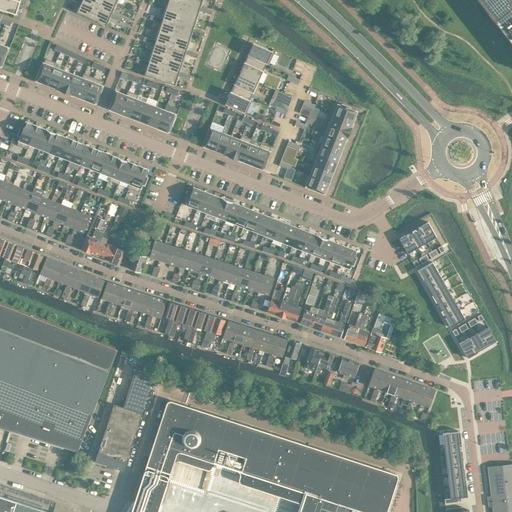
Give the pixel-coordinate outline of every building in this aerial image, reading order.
[(19,0),(0,0),(0,8),(15,13),(19,0)] [(94,7),(79,0),(79,2),(74,11),(89,18),(94,7)] [(114,4),(106,0),(97,0),(94,7),(110,14),(110,12),(114,4)] [(185,4),(172,0),(169,0),(169,1),(166,10),(182,15),(185,4)] [(204,0),(186,0),(185,4),(201,9),(202,7),(204,0)] [(511,3),(509,0),(481,0),(511,39),(511,3)] [(201,9),(185,4),(182,15),(198,20),(201,11),(201,9)] [(110,14),(94,7),(89,18),(105,25),(109,16),(110,14)] [(182,15),(166,10),(163,19),(163,21),(178,26),(182,15)] [(198,20),(182,15),(178,26),(194,31),(195,29),(198,20)] [(178,26),(163,21),(162,23),(159,32),(175,37),(178,26)] [(194,31),(178,26),(175,37),(191,42),(194,33),(194,31)] [(175,37),(159,32),(156,40),(156,42),(171,47),(175,37)] [(188,51),(191,42),(175,37),(171,47),(187,53),(188,51)] [(168,58),(171,47),(156,42),(155,44),(152,53),(168,58)] [(271,52),(253,43),(244,63),(253,67),(257,58),(266,63),(271,52)] [(187,53),(171,47),(168,58),(184,63),(186,55),(187,53)] [(168,58),(152,53),(149,62),(149,64),(164,69),(168,58)] [(55,62),(45,58),(36,80),(47,84),(53,67),(55,62)] [(184,63),(168,58),(164,69),(180,74),(181,72),(184,63)] [(258,82),(266,63),(257,58),(253,67),(244,63),(239,73),(258,82)] [(161,81),(164,69),(149,64),(148,66),(145,75),(161,81)] [(63,71),(53,67),(47,84),(56,88),(63,71)] [(180,74),(164,69),(161,81),(176,86),(179,76),(180,74)] [(72,74),(63,71),(56,88),(61,90),(60,91),(65,93),(72,74)] [(93,77),(84,73),(82,78),(75,95),(84,99),(93,77)] [(249,101),(258,82),(239,73),(235,84),(244,88),(240,97),(249,101)] [(82,78),(72,74),(65,93),(70,95),(70,94),(75,95),(82,78)] [(103,81),(93,77),(84,99),(95,103),(103,81)] [(244,112),(249,101),(240,97),(244,88),(235,84),(226,103),(244,112)] [(126,95),(116,91),(109,109),(119,113),(126,95)] [(138,95),(128,91),(126,95),(119,113),(129,117),(136,99),(138,95)] [(145,103),(136,99),(129,117),(138,120),(145,103)] [(246,111),(253,114),(258,104),(250,101),(246,111)] [(155,106),(145,103),(138,120),(148,124),(155,106)] [(333,115),(352,122),(356,111),(349,109),(350,107),(342,104),(341,106),(338,104),(333,115)] [(164,110),(155,106),(148,124),(157,128),(164,110)] [(174,114),(164,110),(157,128),(168,132),(170,126),(171,126),(174,118),(173,118),(174,114)] [(350,126),(352,122),(333,115),(330,125),(349,132),(352,127),(350,126)] [(36,126),(26,121),(23,129),(21,128),(18,136),(20,137),(17,145),(27,149),(29,144),(36,126)] [(349,132),(330,125),(326,135),(344,142),(346,138),(347,138),(349,132)] [(46,130),(36,126),(29,144),(39,148),(46,130)] [(221,132),(211,128),(204,146),(214,150),(221,132)] [(56,133),(46,130),(39,148),(49,152),(56,133)] [(231,136),(221,132),(214,150),(224,154),(231,136)] [(66,137),(56,133),(49,152),(59,156),(66,137)] [(340,152),(344,142),(326,135),(322,145),(340,152)] [(240,140),(231,136),(224,154),(228,155),(228,156),(233,158),(240,140)] [(77,141),(67,138),(59,156),(69,160),(77,141)] [(250,143),(240,140),(233,158),(238,160),(238,159),(243,161),(250,143)] [(87,145),(77,141),(69,160),(79,164),(87,145)] [(259,147),(250,143),(243,161),(252,165),(259,147)] [(97,149),(87,145),(79,164),(90,168),(97,149)] [(336,162),(340,152),(322,145),(318,155),(336,162)] [(269,151),(259,147),(252,165),(262,169),(269,151)] [(107,153),(97,149),(90,168),(100,172),(107,153)] [(117,157),(107,153),(100,172),(110,176),(117,157)] [(336,162),(318,155),(314,165),(332,172),(336,162)] [(127,161),(117,157),(110,176),(108,180),(118,184),(120,180),(127,161)] [(137,165),(127,161),(120,180),(130,184),(137,165)] [(148,169),(137,165),(130,184),(128,187),(139,192),(142,184),(144,185),(147,178),(145,177),(148,169)] [(314,165),(310,175),(329,182),(332,172),(314,165)] [(329,182),(310,175),(306,186),(324,193),(329,182)] [(2,180),(0,185),(0,198),(5,200),(12,184),(2,180)] [(12,184),(5,200),(15,204),(22,188),(12,184)] [(203,191),(193,187),(186,205),(196,208),(203,191)] [(22,188),(15,204),(25,208),(31,192),(22,188)] [(213,195),(203,191),(196,208),(206,212),(213,195)] [(31,192),(25,208),(34,212),(41,196),(31,192)] [(222,198),(213,195),(206,212),(215,216),(222,198)] [(51,200),(41,196),(34,212),(44,216),(51,200)] [(232,202),(222,198),(215,216),(225,220),(232,202)] [(51,200),(44,216),(54,220),(60,204),(51,200)] [(241,206),(232,202),(225,220),(234,223),(241,206)] [(111,203),(107,213),(112,215),(116,205),(111,203)] [(60,204),(54,220),(63,224),(70,207),(60,204)] [(128,209),(121,206),(118,213),(126,216),(128,209)] [(251,209),(241,206),(234,223),(244,227),(251,209)] [(70,207),(63,224),(73,228),(80,211),(70,207)] [(260,213),(251,209),(244,227),(253,231),(260,213)] [(80,211),(73,228),(83,232),(84,228),(85,227),(90,215),(80,211)] [(270,217),(260,213),(253,231),(263,234),(270,217)] [(279,221),(270,217),(263,234),(272,238),(279,221)] [(289,224),(280,221),(273,238),(282,242),(289,224)] [(86,235),(80,249),(90,253),(99,230),(101,224),(97,223),(91,237),(86,235)] [(429,223),(419,229),(428,244),(438,238),(429,223)] [(181,244),(180,246),(195,251),(201,233),(172,224),(167,240),(181,244)] [(299,228),(289,224),(282,242),(292,246),(299,228)] [(133,237),(136,229),(126,226),(123,233),(133,237)] [(292,246),(301,249),(308,232),(299,228),(292,246)] [(419,229),(410,234),(418,249),(428,244),(419,229)] [(99,257),(107,238),(102,236),(104,232),(99,230),(90,253),(99,257)] [(318,236),(308,232),(301,249),(311,253),(318,236)] [(410,234),(400,240),(408,255),(418,249),(410,234)] [(311,253),(320,257),(327,239),(318,236),(311,253)] [(112,240),(107,238),(99,257),(108,261),(117,238),(113,237),(112,240)] [(218,246),(220,241),(210,237),(210,238),(208,242),(208,243),(218,246)] [(108,261),(112,262),(119,265),(124,251),(119,248),(122,240),(117,238),(108,261)] [(337,243),(327,239),(320,257),(330,261),(337,243)] [(149,257),(159,260),(164,243),(154,240),(149,257)] [(1,265),(2,265),(0,269),(4,271),(15,245),(6,241),(0,255),(4,257),(1,265)] [(164,243),(159,260),(169,263),(174,247),(164,243)] [(330,261),(339,264),(346,247),(337,243),(330,261)] [(9,273),(11,269),(14,260),(18,262),(24,248),(15,245),(4,271),(9,273)] [(133,253),(129,268),(140,272),(147,248),(143,246),(140,255),(133,253)] [(174,247),(169,263),(179,267),(184,250),(174,247)] [(346,247),(339,264),(349,268),(356,251),(346,247)] [(34,252),(24,248),(18,262),(23,264),(20,272),(24,274),(34,252)] [(184,250),(179,267),(189,270),(194,253),(184,250)] [(27,283),(29,276),(33,268),(37,270),(43,256),(34,252),(24,274),(25,275),(24,278),(23,278),(21,282),(22,282),(23,281),(27,283)] [(194,253),(189,270),(199,273),(204,256),(194,253)] [(214,259),(204,256),(199,273),(208,276),(214,259)] [(55,261),(45,257),(39,274),(49,278),(55,261)] [(282,266),(283,260),(273,257),(271,263),(282,266)] [(224,262),(214,259),(208,276),(218,279),(224,262)] [(49,278),(58,281),(65,265),(55,261),(49,278)] [(432,261),(417,270),(423,280),(438,271),(432,261)] [(218,279),(228,282),(233,265),(224,262),(218,279)] [(58,281),(68,285),(75,268),(65,265),(58,281)] [(233,265),(228,282),(238,285),(243,268),(233,265)] [(78,289),(84,272),(75,268),(68,285),(78,289)] [(238,285),(248,288),(253,271),(243,268),(238,285)] [(301,277),(311,280),(314,271),(304,268),(301,277)] [(248,288),(258,291),(263,275),(253,271),(248,288)] [(438,271),(423,280),(428,289),(443,281),(438,271)] [(87,293),(94,276),(84,272),(78,289),(87,293)] [(273,278),(263,275),(258,291),(268,295),(273,278)] [(97,297),(104,280),(94,276),(87,293),(97,297)] [(100,298),(111,301),(116,285),(106,281),(100,298)] [(443,281),(428,289),(434,299),(449,290),(443,281)] [(295,305),(299,293),(300,289),(301,289),(303,284),(296,282),(295,287),(296,287),(286,318),(296,321),(301,307),(295,305)] [(120,304),(126,288),(116,285),(111,301),(120,304)] [(266,311),(276,315),(277,315),(281,301),(284,292),(286,287),(281,285),(277,299),(271,297),(266,311)] [(292,286),(289,294),(284,292),(281,301),(277,315),(286,318),(296,287),(295,287),(292,286)] [(130,308),(136,291),(126,288),(120,304),(130,308)] [(358,290),(356,296),(365,299),(365,293),(365,292),(358,289),(358,290)] [(449,290),(434,299),(439,308),(454,299),(449,290)] [(136,291),(130,308),(140,311),(146,295),(136,291)] [(308,294),(305,302),(311,304),(314,296),(308,294)] [(156,298),(146,295),(140,311),(150,314),(156,298)] [(331,319),(338,298),(333,296),(331,300),(332,300),(321,331),(330,334),(335,320),(331,319)] [(166,301),(156,298),(150,314),(160,318),(166,301)] [(318,308),(316,314),(312,327),(321,331),(332,300),(331,300),(327,298),(323,309),(318,308)] [(454,299),(439,308),(444,317),(459,309),(454,299)] [(339,337),(351,303),(346,301),(339,322),(335,320),(330,334),(339,337)] [(359,303),(354,301),(351,310),(357,312),(359,303)] [(164,333),(168,334),(169,335),(178,305),(167,302),(163,316),(169,318),(164,333)] [(0,426),(77,451),(117,350),(0,303),(0,426)] [(178,320),(182,322),(183,322),(187,308),(178,305),(169,335),(173,336),(178,320)] [(183,337),(187,339),(188,339),(197,311),(187,308),(183,322),(181,327),(186,328),(183,337)] [(300,323),(310,327),(312,327),(316,314),(314,313),(315,310),(312,308),(310,312),(304,309),(300,323)] [(459,309),(444,317),(450,327),(465,319),(459,309)] [(197,327),(201,328),(202,328),(206,314),(197,311),(188,339),(187,342),(191,343),(197,327)] [(343,339),(353,342),(363,315),(359,313),(354,326),(348,324),(343,339)] [(204,338),(202,343),(201,346),(206,347),(206,346),(216,317),(206,314),(202,328),(207,330),(204,338)] [(367,316),(363,315),(353,342),(363,346),(368,331),(362,329),(367,316)] [(220,334),(225,320),(216,317),(206,346),(211,347),(213,341),(215,333),(220,334)] [(221,338),(232,341),(237,324),(227,321),(221,338)] [(373,327),(366,346),(371,348),(370,348),(380,352),(390,324),(384,322),(381,330),(373,327)] [(232,341),(241,344),(247,327),(237,324),(232,341)] [(488,326),(478,332),(487,347),(497,341),(488,326)] [(247,327),(241,344),(251,347),(257,330),(247,327)] [(251,347),(261,350),(267,333),(257,330),(251,347)] [(478,332),(469,337),(477,352),(487,347),(478,332)] [(267,333),(261,350),(271,354),(277,337),(267,333)] [(282,357),(287,340),(277,337),(271,354),(282,357)] [(469,337),(459,343),(467,358),(477,352),(469,337)] [(281,368),(279,373),(285,376),(288,364),(287,364),(289,357),(296,359),(300,344),(290,341),(281,368)] [(322,351),(303,345),(299,359),(306,361),(305,366),(316,370),(322,351)] [(340,357),(334,355),(333,355),(322,351),(316,370),(315,373),(319,375),(321,369),(327,371),(323,383),(330,386),(334,373),(336,370),(340,357)] [(336,370),(337,370),(337,372),(344,374),(342,379),(346,380),(348,375),(354,377),(358,363),(340,357),(336,370)] [(368,385),(377,388),(383,371),(374,368),(368,385)] [(152,375),(133,369),(121,407),(111,404),(92,462),(121,471),(152,375)] [(377,388),(385,391),(391,374),(383,371),(377,388)] [(385,391),(394,394),(400,377),(391,374),(385,391)] [(400,377),(394,394),(402,397),(408,381),(400,377)] [(341,381),(339,389),(349,392),(351,384),(341,381)] [(408,381),(402,397),(411,400),(417,384),(408,381)] [(411,400),(420,404),(426,387),(417,384),(411,400)] [(426,387),(420,404),(429,407),(435,390),(426,387)] [(0,511),(386,511),(398,478),(398,477),(398,476),(397,476),(397,475),(396,474),(395,473),(316,448),(171,401),(170,401),(169,401),(168,401),(167,402),(167,403),(166,403),(166,404),(142,478),(151,481),(150,483),(145,481),(144,481),(143,481),(143,482),(142,482),(141,483),(138,493),(138,494),(139,495),(140,496),(157,501),(158,501),(159,501),(160,501),(161,500),(161,499),(164,490),(164,489),(164,488),(163,488),(163,487),(162,487),(157,485),(158,483),(166,486),(167,482),(168,479),(174,463),(174,462),(175,462),(175,461),(176,461),(177,461),(178,461),(179,461),(206,470),(207,470),(208,470),(209,470),(210,470),(211,469),(211,468),(212,468),(212,466),(214,463),(218,449),(245,458),(242,468),(242,469),(242,470),(242,471),(243,471),(243,472),(244,472),(244,473),(245,473),(302,492),(317,496),(314,507),(313,508),(312,511),(50,511),(0,495),(0,511)] [(460,431),(443,433),(444,444),(461,442),(460,431)] [(461,442),(444,444),(445,455),(462,453),(461,442)] [(462,453),(445,455),(446,466),(464,464),(462,453)] [(511,511),(511,463),(487,467),(486,467),(491,511),(511,511)] [(464,464),(446,466),(448,476),(465,474),(464,464)] [(465,474),(448,476),(449,487),(466,485),(465,474)] [(466,485),(449,487),(450,498),(455,498),(461,497),(467,496),(466,485)]
